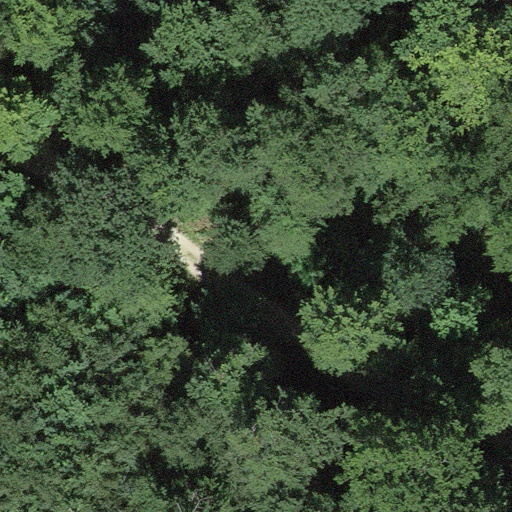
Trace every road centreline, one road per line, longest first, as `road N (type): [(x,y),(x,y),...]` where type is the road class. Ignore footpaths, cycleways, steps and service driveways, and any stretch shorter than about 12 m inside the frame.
road 1 (track): [(0,144),(32,157),(167,250),(316,362),(481,435),(511,441)]
road 2 (track): [(381,0),(453,166),(511,240)]
road 3 (track): [(161,0),(96,46),(0,81)]
